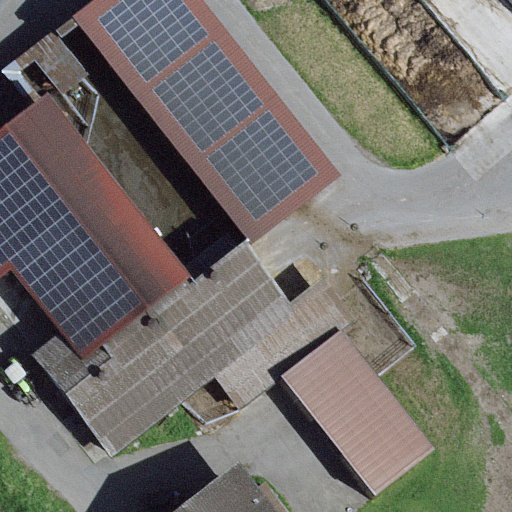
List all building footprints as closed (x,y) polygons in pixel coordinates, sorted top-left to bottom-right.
[(198,0),(96,0),(69,21),(242,246),(246,250),(338,179),(198,0)] [(511,0),(436,0),(510,103),(511,101),(511,0)] [(85,80),(52,35),(25,55),(60,99),(85,80)] [(28,110),(0,130),(0,280),(7,275),(55,337),(28,358),(64,403),(109,367),(94,348),(182,280),(42,98),(28,110)] [(109,367),(64,403),(110,462),(214,381),(297,316),(289,306),(246,250),(242,246),(192,285),(182,280),(94,348),(109,367)] [(297,316),(214,381),(238,413),(280,382),(342,334),(356,324),(323,280),(289,306),(297,316)] [(342,334),(280,382),(371,499),(433,451),(342,334)] [(267,511),(234,469),(179,511),(267,511)]
